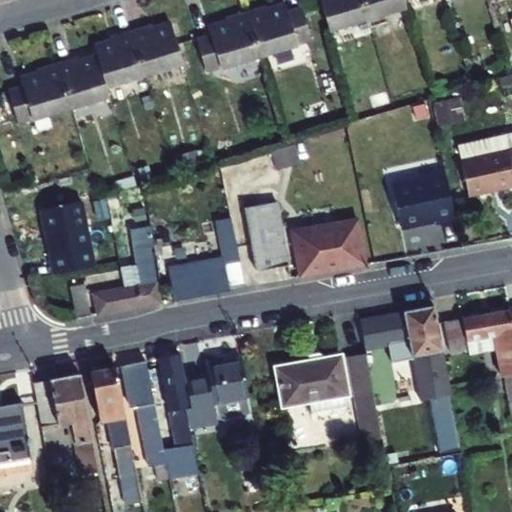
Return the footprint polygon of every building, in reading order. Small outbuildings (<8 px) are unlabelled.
[(307,0),(319,38),(394,14),(392,7),(417,0),(307,0)] [(200,46),(190,48),(201,84),(303,54),(292,18),(276,22),(273,17),(258,22),(256,17),(217,28),(219,34),(199,39),(200,46)] [(17,90),(2,94),(13,130),(103,103),(101,97),(174,74),(163,34),(146,39),(142,33),(106,45),(108,50),(89,55),(91,62),(72,68),(69,61),(31,73),(33,80),(15,84),(17,90)] [(445,175),(453,211),(501,200),(493,164),(445,175)] [(388,178),(400,226),(453,213),(441,166),(388,178)] [(332,251),(285,262),(291,285),(352,271),(334,181),(290,194),(294,211),(322,205),(332,251)] [(231,212),(248,284),(260,281),(244,215),(242,209),(231,212)] [(244,215),(260,281),(277,277),(261,211),(244,215)] [(90,221),(46,226),(51,270),(94,266),(90,221)] [(218,224),(203,228),(208,251),(224,248),(218,224)] [(361,242),(366,265),(396,259),(392,236),(361,242)] [(125,285),(83,298),(88,318),(146,304),(139,270),(149,269),(145,248),(121,250),(125,285)] [(207,262),(156,270),(161,299),(212,291),(207,262)] [(62,294),(71,329),(84,326),(75,291),(62,294)] [(503,316),(503,313),(439,325),(444,355),(463,352),(462,346),(486,341),(488,354),(509,350),(503,316)] [(511,314),(503,316),(509,350),(511,349),(511,314)] [(429,316),(396,322),(406,381),(439,375),(429,316)] [(385,324),(354,330),(360,363),(367,402),(398,396),(385,324)] [(349,417),(369,414),(367,402),(360,363),(340,366),(349,417)] [(178,394),(173,366),(155,370),(165,423),(181,420),(187,419),(183,393),(178,394)] [(338,405),(331,367),(269,377),(277,416),(338,405)] [(128,416),(150,412),(142,371),(120,375),(128,416)] [(245,410),(239,372),(210,377),(216,415),(245,410)] [(202,378),(204,388),(183,393),(187,419),(181,420),(187,445),(212,442),(208,416),(216,415),(210,377),(202,378)] [(118,438),(107,378),(87,381),(96,431),(105,430),(107,440),(118,438)] [(95,479),(78,380),(44,386),(52,430),(61,428),(73,483),(95,479)] [(52,430),(44,386),(30,388),(37,432),(52,430)] [(278,426),(340,414),(338,405),(277,416),(278,426)] [(0,469),(23,466),(16,412),(0,413),(0,469)]
